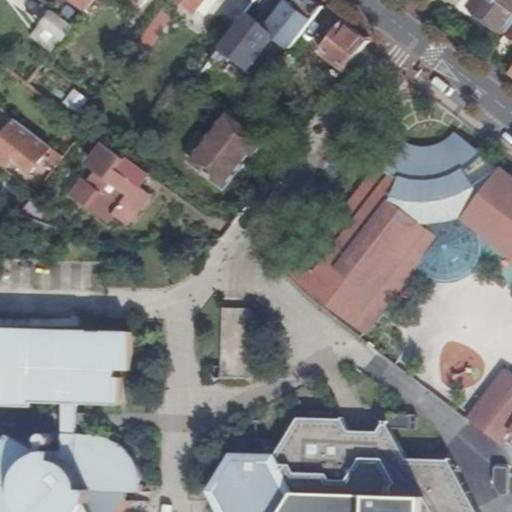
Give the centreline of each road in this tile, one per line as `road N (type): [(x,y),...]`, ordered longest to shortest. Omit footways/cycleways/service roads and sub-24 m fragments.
road 1 (residential): [(405,37),(249,238),(239,309)]
road 2 (unknown): [(311,321),(309,355),(259,393),(223,406),(166,403)]
road 3 (residential): [(511,118),(405,37)]
